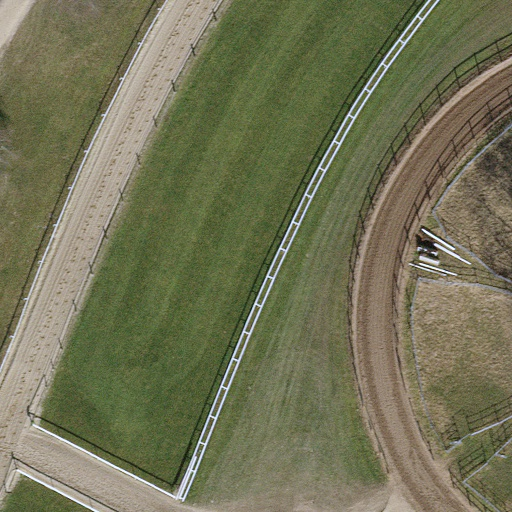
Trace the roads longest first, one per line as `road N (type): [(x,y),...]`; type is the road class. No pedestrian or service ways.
road 1 (track): [(511,83),(473,109),(416,176),(396,215),(374,300),(374,344),(394,430),(446,511)]
road 2 (track): [(204,0),(108,178),(0,440)]
road 3 (track): [(0,440),(149,511)]
